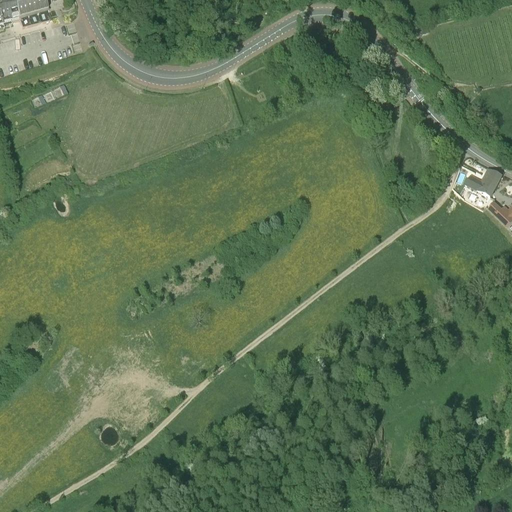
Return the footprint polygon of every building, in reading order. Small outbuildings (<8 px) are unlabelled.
[(51,22),(45,1),(44,0),(8,0),(0,2),(0,26),(3,26),(2,24),(19,19),(20,21),(15,23),(18,32),(51,22)] [(55,88),(59,99),(69,95),(65,84),(55,88)] [(35,109),(59,100),(55,89),(31,98),(35,109)] [(477,193),(490,200),(502,178),(488,171),(477,193)] [(500,211),(493,204),(489,209),(487,211),(506,230),(510,227),(511,224),(511,208),(505,215),(500,211)]
